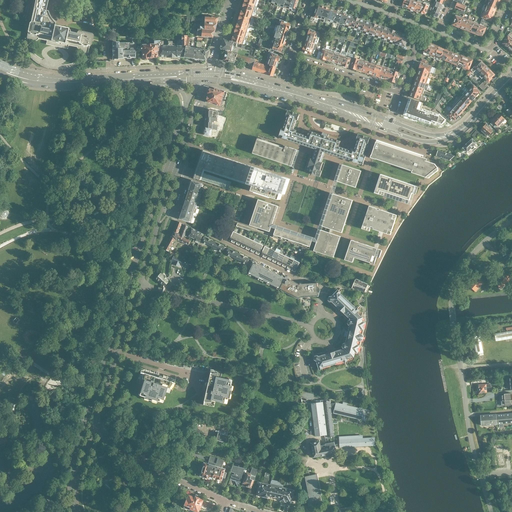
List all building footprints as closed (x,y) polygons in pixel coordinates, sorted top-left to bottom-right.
[(78,49),(78,50),(80,52),(81,53),(82,55),(82,56),(82,57),(81,58),(81,59),(80,60),(79,60),(78,61),(77,62),(75,62),(71,63),(69,64),(64,64),(64,65),(63,64),(63,70),(65,70),(68,70),(71,69),(73,69),(76,68),(81,65),(83,64),(85,62),(88,51),(89,45),(90,45),(91,45),(91,44),(93,35),(92,35),(92,34),(78,31),(77,31),(76,32),(76,33),(70,32),(69,30),(69,29),(68,29),(68,28),(54,25),(55,23),(54,23),(55,23),(53,22),(52,20),(51,18),(50,17),(49,16),(50,16),(49,15),(48,13),(48,11),(45,10),(47,0),(34,0),(30,22),(29,23),(27,31),(27,32),(27,33),(24,48),(24,49),(26,52),(29,56),(30,57),(31,58),(33,60),(39,65),(39,64),(41,65),(43,60),(42,59),(40,58),(38,57),(36,55),(34,54),(33,53),(32,52),(31,51),(30,50),(30,49),(29,48),(29,47),(29,46),(30,45),(30,44),(31,42),(32,42),(33,42),(35,41),(35,40),(37,40),(37,39),(38,39),(46,41),(45,44),(67,49),(68,45),(77,47),(77,48),(77,49),(78,49)] [(285,0),(284,5),(283,8),(289,10),(290,7),(292,0),(285,0)] [(292,0),(290,7),(289,9),(292,10),(291,11),(295,12),(297,12),(298,9),(296,9),(298,0),(292,0)] [(404,0),(402,6),(405,7),(406,8),(407,9),(408,8),(409,9),(411,0),(404,0)] [(411,0),(409,9),(411,9),(411,10),(413,11),(414,10),(414,11),(417,2),(414,1),(413,0),(411,0)] [(418,0),(417,2),(414,11),(417,12),(419,13),(420,12),(419,13),(423,4),(424,2),(421,1),(420,0),(418,0)] [(423,4),(419,13),(423,14),(425,14),(426,14),(428,9),(429,7),(429,6),(430,4),(430,2),(425,0),(423,4)] [(488,3),(486,6),(496,10),(498,4),(489,0),(487,0),(486,2),(488,3)] [(462,4),(457,2),(455,8),(458,9),(464,12),(465,12),(466,13),(469,7),(467,6),(463,4),(462,4)] [(243,6),(242,9),(253,13),(259,14),(260,12),(256,11),(257,7),(255,6),(244,3),(243,3),(243,5),(243,6)] [(430,10),(432,10),(440,14),(442,9),(434,6),(430,4),(429,6),(429,7),(431,8),(430,10)] [(316,10),(315,15),(314,17),(315,17),(318,18),(321,19),(324,8),(324,7),(323,6),(322,6),(321,6),(318,5),(317,8),(316,10)] [(485,8),(484,11),(493,15),(496,10),(486,6),(485,5),(484,8),(485,8)] [(324,8),(321,19),(324,20),(325,19),(327,20),(328,19),(327,19),(330,9),(328,9),(327,8),(326,7),(325,8),(324,8)] [(240,15),(253,19),(254,15),(258,16),(259,14),(253,13),(242,9),(242,11),(241,11),(241,12),(240,12),(240,14),(240,15)] [(327,20),(327,21),(330,22),(331,21),(333,22),(334,21),(333,21),(336,11),(334,11),(334,10),(331,9),(331,10),(330,9),(327,19),(328,19),(327,20)] [(429,15),(430,16),(438,18),(440,14),(432,10),(430,10),(428,9),(426,12),(430,14),(429,15)] [(483,14),(482,16),(482,17),(491,20),(493,15),(484,11),(483,10),(481,13),(483,14)] [(333,22),(333,23),(336,24),(337,23),(339,24),(340,23),(339,23),(342,13),(340,12),(337,11),(337,12),(336,11),(333,21),(334,21),(333,22)] [(340,23),(339,24),(343,25),(341,30),(343,31),(345,27),(348,15),(346,14),(345,13),(344,13),(343,13),(342,13),(339,23),(340,23)] [(239,19),(238,22),(255,27),(256,25),(251,23),(253,19),(240,15),(240,16),(239,16),(238,18),(239,18),(239,19)] [(348,15),(345,27),(348,28),(351,29),(351,27),(354,17),(351,16),(351,15),(349,15),(348,15)] [(456,27),(458,28),(462,18),(463,17),(460,16),(460,17),(456,15),(453,25),(456,26),(456,27)] [(291,24),(285,22),(286,20),(284,19),(281,18),(280,18),(276,17),(275,21),(279,23),(278,26),(289,29),(290,29),(290,27),(290,26),(291,24)] [(351,27),(351,29),(354,30),(356,31),(357,29),(360,19),(357,18),(357,17),(355,17),(354,17),(351,27)] [(462,18),(458,28),(464,30),(468,20),(469,19),(466,18),(466,19),(462,18)] [(357,29),(356,31),(356,32),(360,33),(360,32),(363,33),(363,31),(366,21),(363,20),(363,19),(361,19),(360,19),(357,29)] [(468,20),(464,30),(470,32),(474,22),(471,21),(471,20),(469,19),(468,20)] [(363,31),(363,33),(366,34),(369,35),(369,33),(372,23),(369,23),(369,21),(367,21),(366,21),(363,31)] [(474,22),(470,32),(476,34),(480,25),(477,23),(477,22),(475,21),(474,22)] [(199,26),(199,30),(214,31),(216,24),(217,23),(204,22),(204,26),(203,26),(199,26)] [(236,28),(248,32),(250,29),(254,31),(255,27),(238,22),(237,24),(236,25),(236,27),(236,28)] [(369,33),(369,35),(372,36),(374,37),(375,37),(375,35),(378,25),(375,24),(375,23),(373,23),(372,23),(369,33)] [(480,25),(476,34),(476,35),(478,35),(479,35),(482,36),(486,27),(483,26),(483,25),(480,23),(480,25)] [(274,31),(276,32),(286,35),(287,35),(288,34),(288,32),(288,31),(288,30),(289,29),(278,26),(276,25),(274,31)] [(375,35),(375,37),(378,38),(380,39),(381,37),(384,27),(381,26),(381,25),(379,25),(378,25),(375,35)] [(381,37),(380,39),(384,40),(386,41),(387,39),(390,29),(387,29),(387,28),(385,27),(384,27),(381,37)] [(235,32),(234,35),(245,38),(250,40),(251,38),(247,36),(248,32),(236,28),(235,29),(234,31),(235,32)] [(197,36),(201,37),(211,38),(212,38),(212,37),(213,34),(214,33),(214,31),(199,30),(196,29),(195,33),(197,33),(197,36)] [(387,39),(386,41),(390,42),(392,43),(393,41),(396,31),(393,30),(393,29),(391,29),(390,29),(387,39)] [(308,35),(319,39),(321,33),(310,30),(309,32),(308,32),(307,34),(308,35)] [(393,41),(392,43),(395,44),(398,45),(402,34),(399,33),(399,32),(397,31),(396,32),(396,31),(393,41)] [(276,32),(274,38),(285,41),(285,40),(286,40),(286,38),(286,37),(286,35),(276,32)] [(402,34),(398,45),(402,47),(402,48),(406,50),(407,48),(405,47),(406,43),(407,43),(409,36),(405,35),(405,34),(403,33),(402,34)] [(503,44),(508,48),(511,42),(511,33),(507,37),(508,37),(505,40),(506,40),(503,44)] [(232,38),(231,39),(232,40),(232,41),(237,43),(244,45),(246,41),(250,42),(250,40),(245,38),(234,35),(233,37),(232,38)] [(306,41),(315,44),(317,44),(320,45),(321,43),(318,42),(319,39),(308,35),(308,36),(307,36),(307,38),(307,39),(306,41)] [(176,43),(176,46),(176,57),(180,57),(183,57),(185,47),(185,46),(187,36),(181,36),(181,44),(176,43)] [(112,43),(113,59),(114,60),(118,60),(117,59),(118,58),(123,58),(126,58),(127,59),(130,59),(131,58),(135,58),(135,50),(136,37),(135,37),(133,37),(132,37),(132,43),(130,43),(130,44),(130,48),(130,50),(129,50),(129,42),(119,43),(119,42),(116,42),(116,38),(113,38),(112,38),(112,43)] [(274,38),(274,41),(273,41),(272,41),(272,40),(271,39),(270,39),(269,39),(268,40),(268,41),(267,42),(271,43),(274,44),(283,47),(283,46),(283,44),(285,44),(285,42),(285,41),(274,38)] [(221,48),(222,49),(226,51),(226,50),(228,51),(228,50),(229,50),(229,51),(230,51),(232,51),(232,50),(234,51),(235,48),(235,47),(236,47),(237,43),(232,41),(229,41),(224,39),(223,45),(221,45),(221,48)] [(140,43),(140,45),(142,45),(140,47),(140,50),(142,52),(142,54),(142,56),(142,58),(143,58),(144,59),(144,60),(144,59),(147,59),(147,60),(147,59),(148,58),(149,58),(151,58),(156,58),(156,57),(158,57),(158,55),(160,41),(160,40),(154,41),(154,44),(142,45),(141,43),(140,43)] [(158,55),(158,57),(166,57),(166,46),(168,46),(168,45),(167,45),(163,45),(163,41),(160,41),(158,55)] [(166,46),(166,57),(176,57),(176,46),(172,45),(172,41),(168,41),(167,45),(168,45),(168,46),(166,46)] [(304,46),(316,50),(317,46),(316,46),(316,44),(315,44),(306,41),(306,43),(305,44),(304,45),(304,46)] [(269,49),(270,49),(273,50),(281,52),(282,50),(283,49),(284,48),(283,47),(274,44),(271,43),(269,48),(269,49)] [(428,43),(423,52),(423,54),(426,56),(428,57),(433,45),(428,43)] [(325,44),(324,47),(323,47),(320,58),(322,58),(323,60),(324,60),(325,60),(326,60),(329,51),(329,49),(326,48),(327,45),(325,44)] [(433,45),(428,57),(430,57),(434,59),(439,47),(433,45)] [(184,49),(183,57),(195,59),(196,51),(190,50),(190,49),(189,48),(190,46),(185,46),(185,47),(184,49)] [(315,50),(304,46),(304,47),(303,47),(303,49),(303,50),(302,52),(311,55),(311,54),(312,54),(312,53),(314,54),(315,50)] [(439,47),(434,59),(440,61),(441,59),(440,59),(444,50),(439,48),(439,47)] [(340,54),(337,63),(338,64),(339,65),(340,64),(343,65),(346,56),(348,49),(345,48),(343,54),(341,53),(340,54)] [(196,51),(195,59),(205,61),(208,50),(207,50),(202,49),(202,52),(196,51)] [(329,51),(326,60),(326,59),(328,60),(329,61),(330,62),(331,61),(332,61),(335,51),(329,49),(329,51)] [(227,51),(224,61),(235,63),(236,59),(249,63),(248,66),(250,67),(250,68),(252,69),(252,70),(255,60),(256,59),(253,58),(250,57),(238,54),(228,51),(226,50),(226,51),(227,51)] [(279,58),(280,56),(273,54),(274,52),(269,50),(269,53),(267,58),(278,62),(278,61),(279,61),(280,59),(279,58)] [(440,59),(441,59),(446,61),(450,52),(444,50),(440,59)] [(335,51),(332,61),(333,62),(334,63),(335,62),(337,63),(340,54),(338,54),(339,52),(335,51)] [(450,52),(446,61),(451,64),(455,54),(450,52)] [(346,56),(343,65),(343,66),(344,66),(345,67),(346,66),(349,67),(352,55),(347,53),(346,56)] [(455,54),(451,64),(454,65),(454,66),(456,67),(457,66),(461,56),(455,54)] [(461,56),(457,66),(456,67),(460,69),(461,67),(463,68),(467,58),(461,56)] [(267,58),(265,64),(276,67),(277,66),(278,65),(277,64),(278,62),(267,58)] [(353,59),(350,68),(356,70),(359,60),(353,58),(353,59)] [(467,58),(463,68),(469,71),(472,64),(471,63),(472,60),(467,58)] [(255,60),(252,70),(273,77),(276,67),(265,64),(255,60)] [(359,60),(356,70),(362,71),(365,61),(359,60)] [(371,63),(367,73),(373,75),(376,65),(373,64),(374,61),(372,60),(371,63)] [(365,61),(362,71),(367,73),(371,63),(365,61)] [(473,67),(470,70),(472,72),(473,73),(476,70),(479,72),(485,66),(481,61),(478,64),(477,65),(475,67),(474,66),(473,67)] [(421,63),(419,69),(430,72),(432,67),(426,64),(426,65),(421,63)] [(376,65),(373,75),(378,77),(382,67),(376,65)] [(485,66),(479,72),(482,75),(479,77),(481,79),(483,77),(490,70),(486,66),(485,66)] [(382,67),(378,77),(384,79),(387,69),(382,67)] [(387,69),(384,79),(390,80),(393,71),(387,69)] [(419,69),(417,74),(428,78),(430,72),(419,69)] [(483,83),(479,86),(483,90),(487,87),(486,85),(489,82),(490,81),(489,81),(492,79),(491,78),(494,75),(490,70),(483,77),(486,80),(483,83)] [(393,71),(390,80),(395,82),(398,74),(396,74),(397,72),(393,71)] [(417,74),(415,79),(426,83),(428,78),(417,74)] [(415,79),(413,85),(424,89),(426,83),(415,79)] [(468,90),(469,90),(476,96),(480,92),(476,89),(477,88),(476,88),(476,87),(473,85),(470,81),(467,85),(470,87),(468,90)] [(411,90),(422,94),(423,94),(424,89),(413,85),(411,90)] [(207,102),(211,104),(221,107),(223,99),(225,100),(227,93),(227,92),(225,92),(225,91),(216,89),(215,89),(215,90),(211,89),(210,90),(209,89),(208,93),(209,93),(209,94),(208,97),(206,98),(207,99),(206,102),(207,102)] [(411,90),(409,96),(421,100),(423,95),(422,94),(411,90)] [(462,93),(464,95),(471,101),(476,96),(469,90),(468,90),(466,92),(464,91),(462,93)] [(458,98),(460,100),(467,106),(471,101),(464,95),(462,97),(460,96),(458,98)] [(453,102),(456,104),(463,111),(467,106),(460,100),(457,97),(453,102)] [(409,98),(408,103),(403,115),(431,124),(431,123),(436,124),(437,123),(442,125),(446,120),(440,115),(421,108),(423,103),(409,98)] [(452,109),(459,115),(463,111),(456,104),(454,103),(452,105),(453,106),(452,109)] [(445,113),(447,115),(448,116),(448,115),(451,118),(452,117),(455,120),(459,115),(452,109),(449,106),(443,112),(445,114),(445,113)] [(206,110),(206,125),(206,127),(212,129),(217,130),(218,127),(219,125),(213,124),(213,122),(215,122),(215,121),(218,121),(218,118),(217,117),(217,116),(219,114),(219,112),(217,111),(206,110)] [(288,111),(286,117),(287,117),(283,128),(282,128),(279,137),(315,149),(312,159),(311,159),(308,166),(307,166),(305,172),(320,177),(322,171),(320,170),(323,163),(321,162),(325,152),(363,165),(366,156),(363,155),(367,144),(368,144),(370,138),(358,134),(356,140),(357,140),(358,140),(354,150),(351,149),(350,151),(339,147),(340,142),(341,142),(341,141),(340,141),(335,140),(335,139),(328,137),(326,137),(324,136),(323,135),(322,135),(316,133),(315,133),(310,131),(311,131),(310,131),(309,131),(310,132),(308,136),(296,132),(297,130),(294,129),(297,120),(298,120),(300,115),(299,115),(300,114),(288,111)] [(490,120),(493,123),(491,125),(493,127),(496,124),(497,125),(498,127),(502,122),(503,123),(504,123),(505,122),(505,120),(505,119),(499,113),(494,118),(493,117),(490,120)] [(480,130),(481,131),(486,136),(487,135),(489,136),(489,135),(492,132),(493,131),(491,130),(492,129),(486,124),(484,126),(483,125),(481,127),(483,128),(480,130)] [(204,135),(209,136),(211,136),(212,133),(217,134),(218,134),(220,135),(223,129),(218,127),(217,130),(212,129),(206,127),(204,130),(203,132),(204,135)] [(261,139),(257,138),(252,153),(291,166),(292,166),(297,150),(289,147),(283,145),(283,147),(265,141),(265,139),(261,138),(261,139)] [(472,139),(463,148),(467,152),(470,149),(473,149),(474,148),(474,145),(477,143),(472,139)] [(423,158),(423,156),(377,141),(372,155),(371,155),(370,158),(376,160),(376,159),(412,171),(412,173),(428,178),(438,171),(438,168),(435,164),(427,161),(427,159),(423,158)] [(209,153),(203,150),(194,177),(194,178),(200,180),(202,173),(204,168),(208,169),(208,170),(255,186),(253,191),(280,200),(283,193),(285,194),(290,179),(285,177),(285,178),(281,177),(281,176),(260,170),(259,169),(213,154),(209,153)] [(450,160),(454,156),(438,151),(436,156),(450,160)] [(337,181),(355,188),(356,187),(361,171),(343,165),(342,165),(337,181)] [(418,187),(381,174),(374,193),(379,194),(380,191),(388,193),(403,198),(402,202),(408,204),(409,200),(412,193),(416,195),(418,187)] [(203,184),(192,181),(190,186),(189,187),(188,189),(189,190),(189,191),(202,195),(203,194),(204,191),(203,190),(204,187),(202,187),(203,184)] [(189,191),(187,195),(186,196),(185,198),(186,200),(197,204),(197,203),(200,204),(202,200),(200,199),(202,195),(189,191)] [(353,200),(333,194),(322,226),(331,229),(331,227),(334,228),(333,230),(342,233),(353,200)] [(258,199),(250,225),(270,232),(271,227),(278,206),(258,199)] [(186,200),(184,205),(183,206),(182,208),(183,209),(183,210),(198,214),(199,210),(197,209),(198,206),(196,206),(197,204),(186,200)] [(377,208),(369,206),(362,229),(369,231),(370,228),(371,227),(373,228),(373,229),(390,235),(397,215),(381,210),(381,211),(377,210),(377,208)] [(4,208),(0,209),(0,218),(3,220),(7,219),(9,217),(10,213),(8,210),(4,208)] [(183,210),(181,214),(180,215),(179,217),(180,219),(191,222),(191,223),(193,224),(195,218),(194,218),(194,216),(196,217),(198,214),(183,210)] [(171,237),(165,249),(169,251),(172,245),(175,239),(177,240),(177,239),(188,245),(191,240),(189,239),(184,237),(185,235),(189,226),(184,224),(180,235),(180,234),(174,232),(171,237)] [(192,228),(188,235),(187,235),(187,236),(185,235),(184,237),(189,239),(190,237),(192,238),(195,230),(192,228)] [(221,228),(218,233),(225,237),(227,231),(225,229),(224,229),(221,228)] [(283,230),(276,228),(273,237),(280,239),(283,230)] [(283,230),(280,239),(288,242),(291,232),(283,230)] [(330,233),(321,230),(316,243),(314,251),(334,257),(341,236),(332,233),(331,235),(329,234),(330,233)] [(239,234),(233,231),(229,241),(234,243),(238,234),(239,234)] [(291,232),(288,242),(295,244),(298,235),(291,232)] [(243,236),(238,234),(234,243),(239,245),(243,236)] [(305,237),(298,235),(295,244),(302,247),(305,237)] [(203,240),(204,241),(203,243),(206,244),(206,243),(212,246),(215,242),(205,236),(203,240)] [(244,248),(248,238),(243,236),(239,245),(244,248)] [(305,237),(302,247),(309,249),(312,240),(305,237)] [(249,250),(253,241),(248,238),(244,248),(249,250)] [(254,252),(258,243),(259,241),(255,238),(253,241),(249,250),(254,252)] [(382,250),(352,240),(345,260),(353,262),(354,257),(370,263),(370,264),(374,266),(374,264),(377,257),(380,258),(382,250)] [(215,242),(212,246),(219,250),(218,251),(221,252),(222,250),(223,251),(225,247),(215,242)] [(259,255),(264,245),(258,243),(254,252),(259,255)] [(97,246),(90,249),(94,258),(101,254),(97,246)] [(270,249),(265,246),(261,256),(266,258),(270,249)] [(227,252),(228,253),(227,255),(230,256),(230,255),(236,258),(239,254),(229,249),(227,252)] [(275,251),(270,249),(266,258),(271,260),(275,251)] [(280,253),(275,251),(271,260),(276,263),(280,253)] [(285,256),(280,253),(276,263),(280,265),(285,256)] [(239,254),(236,258),(243,262),(243,263),(245,264),(246,262),(247,263),(249,259),(239,254)] [(185,260),(175,256),(174,255),(172,261),(174,263),(174,264),(179,267),(180,265),(183,266),(185,260)] [(290,258),(285,256),(280,265),(285,267),(290,258)] [(290,270),(296,258),(291,256),(290,258),(285,267),(290,270)] [(295,272),(301,260),(296,258),(291,270),(295,272)] [(249,272),(248,275),(251,276),(251,274),(255,276),(260,265),(256,263),(256,265),(254,264),(249,272)] [(260,265),(255,276),(259,278),(258,280),(261,281),(267,268),(260,265)] [(273,272),(267,268),(261,281),(263,282),(264,281),(267,282),(268,283),(273,272)] [(510,278),(503,271),(494,282),(501,288),(510,278)] [(273,272),(268,283),(267,282),(267,284),(269,285),(270,284),(274,286),(279,275),(273,272)] [(164,276),(161,273),(156,278),(156,279),(164,286),(165,285),(168,282),(168,281),(167,279),(168,278),(164,275),(164,276)] [(279,275),(274,286),(277,287),(277,289),(279,290),(280,288),(283,282),(285,278),(279,275)] [(485,281),(478,275),(468,286),(475,292),(485,281)] [(299,284),(290,279),(287,284),(284,282),(283,282),(280,289),(281,289),(281,290),(299,299),(302,298),(303,298),(307,297),(311,297),(314,297),(319,297),(320,290),(319,287),(318,287),(317,283),(302,284),(300,283),(299,284)] [(356,279),(352,288),(352,289),(365,292),(368,285),(367,284),(356,279)] [(343,344),(343,346),(344,348),(344,349),(319,356),(317,355),(316,356),(315,358),(315,360),(317,361),(319,369),(323,368),(322,368),(344,361),(344,362),(347,361),(347,360),(348,358),(352,356),(354,357),(355,352),(358,353),(360,341),(363,339),(364,337),(362,334),(365,322),(362,321),(363,317),(361,316),(362,313),(358,312),(359,310),(357,308),(356,308),(340,293),(338,290),(332,297),(330,297),(329,298),(329,300),(330,301),(332,301),(351,319),(348,321),(348,323),(349,325),(350,325),(350,326),(352,326),(348,343),(346,342),(346,343),(345,343),(343,344)] [(496,341),(505,340),(511,338),(511,330),(494,333),(496,341)] [(476,354),(484,352),(481,341),(479,342),(480,343),(474,345),(476,354)] [(206,389),(202,404),(203,405),(204,404),(209,406),(210,402),(210,400),(223,403),(223,402),(223,404),(225,404),(226,398),(226,399),(227,399),(227,398),(229,399),(231,386),(230,385),(230,384),(231,379),(229,379),(228,379),(220,378),(222,372),(210,369),(207,383),(207,382),(206,383),(205,383),(205,384),(205,385),(205,386),(206,386),(207,386),(207,389),(206,389)] [(140,372),(140,373),(141,373),(138,378),(141,380),(142,379),(144,380),(140,393),(139,392),(138,395),(143,396),(143,397),(144,397),(144,398),(156,402),(157,401),(158,401),(163,402),(163,400),(167,387),(169,388),(172,389),(173,383),(174,384),(174,383),(161,378),(162,378),(161,377),(161,376),(160,376),(159,376),(158,376),(158,377),(158,378),(155,377),(155,376),(140,372)] [(490,384),(478,385),(479,393),(487,393),(487,387),(491,387),(490,384)] [(314,394),(300,390),(301,397),(310,400),(310,399),(313,399),(314,394)] [(503,395),(499,396),(500,401),(501,405),(505,405),(510,405),(510,403),(511,403),(511,400),(511,394),(511,393),(505,394),(504,394),(504,395),(503,395)] [(320,403),(312,403),(316,436),(324,435),(326,444),(326,445),(321,446),(320,441),(312,443),(312,444),(311,444),(314,457),(336,453),(335,447),(340,446),(340,447),(375,445),(374,438),(362,439),(362,436),(340,437),(340,442),(340,443),(335,444),(334,442),(328,443),(327,437),(334,437),(331,411),(334,411),(334,413),(368,421),(369,416),(371,417),(373,412),(364,410),(364,407),(360,406),(359,408),(347,406),(347,403),(343,402),(342,404),(336,403),(331,404),(330,399),(320,400),(320,403)] [(511,412),(496,414),(497,424),(511,423),(511,412)] [(496,414),(481,415),(482,425),(497,424),(496,414)] [(228,432),(218,430),(218,433),(217,433),(216,440),(215,440),(216,440),(225,442),(225,443),(225,442),(227,436),(227,435),(228,432)] [(299,442),(301,443),(309,434),(304,430),(296,439),(299,442)] [(502,445),(493,446),(494,453),(503,453),(503,449),(502,445)] [(511,456),(497,457),(498,465),(511,464),(511,456)] [(212,477),(217,461),(217,459),(210,457),(210,459),(208,464),(203,462),(202,466),(200,465),(198,471),(200,472),(199,475),(204,477),(204,478),(207,478),(211,479),(211,477),(212,477)] [(224,469),(221,468),(223,463),(224,461),(217,459),(217,461),(212,477),(221,480),(222,477),(224,478),(226,473),(223,472),(224,469)] [(232,465),(230,471),(234,473),(233,475),(231,474),(229,479),(235,481),(238,487),(241,478),(241,477),(241,475),(244,468),(232,465)] [(254,480),(257,472),(257,470),(252,468),(251,470),(250,474),(246,473),(245,477),(244,477),(242,483),(243,483),(242,485),(246,486),(250,487),(253,480),(254,480)] [(131,479),(134,474),(139,477),(140,475),(135,472),(131,469),(129,472),(131,474),(129,477),(127,480),(129,481),(131,479)] [(265,472),(263,483),(259,482),(256,495),(267,498),(270,484),(267,484),(269,473),(265,472)] [(318,474),(305,476),(305,478),(301,478),(306,500),(307,500),(308,506),(314,505),(314,507),(318,506),(317,505),(322,503),(321,495),(322,495),(318,474)] [(270,481),(270,484),(267,498),(267,496),(271,496),(276,497),(276,498),(280,498),(282,487),(283,484),(270,481)] [(282,487),(280,498),(279,500),(285,502),(290,503),(293,490),(290,489),(291,483),(287,482),(285,488),(282,487)] [(186,499),(184,505),(183,506),(189,509),(196,511),(197,511),(199,508),(200,509),(200,506),(206,509),(209,503),(203,500),(199,498),(195,496),(194,497),(188,494),(186,499)]
